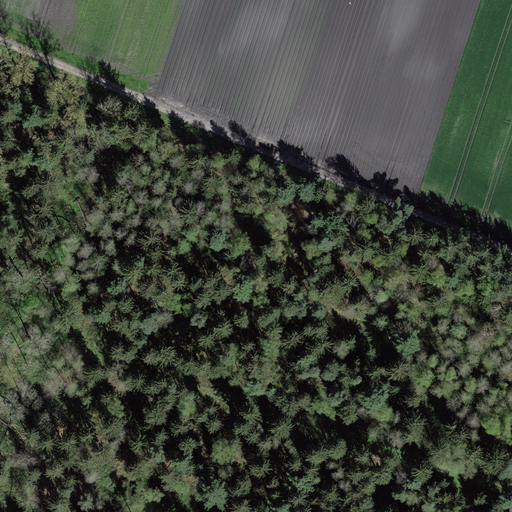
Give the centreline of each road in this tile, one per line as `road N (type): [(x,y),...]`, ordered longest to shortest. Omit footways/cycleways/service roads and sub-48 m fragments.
road 1 (track): [(511,252),(0,42)]
road 2 (track): [(100,336),(511,478)]
